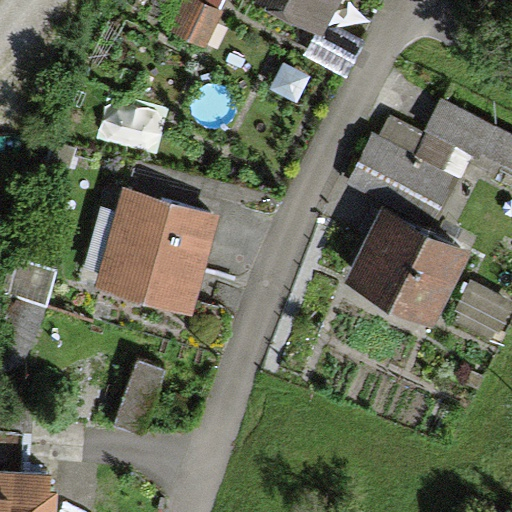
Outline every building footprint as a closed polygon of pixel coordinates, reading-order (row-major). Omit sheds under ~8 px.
[(194,45),(211,8),(192,0),(180,0),(166,32),(194,45)] [(281,0),(322,21),(333,0),(281,0)] [(477,153),(511,173),(511,138),(448,102),(426,139),(392,120),(367,163),(445,208),(477,153)] [(62,179),(72,153),(52,144),(41,171),(62,179)] [(104,283),(187,304),(208,221),(125,200),(104,283)] [(385,219),(355,278),(431,316),(460,257),(385,219)] [(41,303),(49,269),(18,262),(10,296),(41,303)] [(506,309),(475,289),(461,311),(492,331),(506,309)] [(160,370),(138,362),(114,422),(135,430),(160,370)] [(0,511),(51,511),(54,485),(22,482),(28,409),(0,407),(0,511)]
